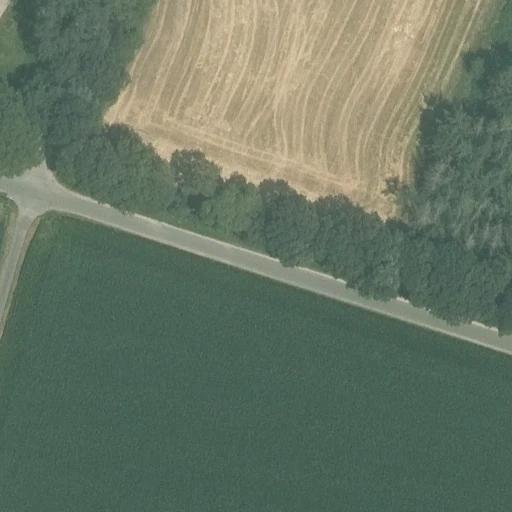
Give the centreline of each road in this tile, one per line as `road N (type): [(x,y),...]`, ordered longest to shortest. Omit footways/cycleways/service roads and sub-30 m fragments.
road 1 (unclassified): [(511,349),(37,201)]
road 2 (residential): [(37,201),(71,81),(117,0)]
